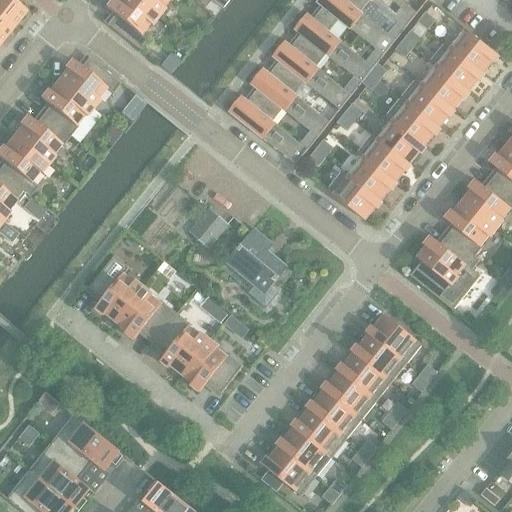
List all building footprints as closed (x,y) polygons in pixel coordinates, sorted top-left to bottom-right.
[(10,0),(0,0),(0,19),(11,29),(25,12),(10,0)] [(151,27),(157,18),(134,0),(114,0),(114,1),(112,0),(111,0),(105,8),(114,15),(107,25),(139,51),(147,40),(141,35),(149,25),(151,27)] [(172,0),(177,4),(179,0),(134,0),(157,18),(164,10),(162,8),(168,0),(172,0)] [(211,0),(222,9),(229,0),(211,0)] [(319,0),(317,3),(323,8),(324,8),(339,20),(376,50),(384,56),(406,29),(398,23),(388,36),(360,13),(371,0),(370,0),(319,0)] [(370,0),(371,0),(398,23),(406,29),(417,14),(399,0),(370,0)] [(295,30),(301,35),(302,35),(327,55),(354,78),(362,84),(370,74),(377,64),(384,56),(376,50),(366,63),(329,33),(339,20),(324,8),(323,8),(313,21),(307,15),(295,30)] [(426,13),(418,23),(428,31),(436,21),(426,13)] [(0,19),(0,43),(11,29),(0,19)] [(466,30),(451,49),(483,75),(483,74),(492,63),(495,64),(500,58),(466,30)] [(412,32),(404,42),(414,50),(422,40),(412,32)] [(273,58),(279,63),(280,62),(305,82),(340,111),(362,84),(354,78),(344,90),(316,68),(327,55),(302,35),(301,35),(291,48),(285,43),(273,58)] [(406,60),(414,50),(404,42),(396,52),(406,60)] [(430,64),(435,68),(436,67),(468,93),(469,93),(478,81),(480,83),(485,76),(483,74),(483,75),(451,49),(445,44),(430,64)] [(170,54),(160,67),(170,75),(180,62),(170,54)] [(66,71),(58,81),(93,109),(99,101),(97,99),(105,89),(112,95),(120,85),(88,59),(81,68),(71,60),(64,69),(66,71)] [(251,85),(258,90),(283,110),(311,132),(318,138),(330,124),(295,95),(305,82),(280,62),(279,63),(269,75),(263,70),(251,85)] [(388,73),(377,64),(370,74),(380,82),(388,73)] [(435,68),(422,85),(421,86),(454,111),(463,99),(465,101),(471,94),(469,93),(468,93),(436,67),(435,68)] [(372,92),(380,82),(370,74),(362,84),(372,92)] [(102,117),(93,109),(58,81),(49,92),(47,91),(40,99),(49,107),(43,115),(70,138),(79,145),(102,117)] [(416,81),(401,99),(439,130),(439,129),(449,117),(451,119),(456,112),(454,111),(421,86),(422,85),(416,81)] [(296,166),(318,138),(311,132),(300,145),(273,123),(283,110),(258,90),(248,103),(241,98),(229,113),(296,166)] [(135,96),(121,114),(132,123),(146,105),(135,96)] [(386,118),(392,123),(392,122),(424,148),(425,147),(434,136),(436,137),(441,131),(439,129),(439,130),(401,99),(386,118)] [(353,105),(345,114),(355,122),(363,113),(353,105)] [(347,132),(355,122),(345,114),(337,124),(347,132)] [(62,147),(70,138),(43,115),(36,124),(26,117),(19,125),(21,127),(13,138),(48,166),(55,157),(53,156),(60,146),(62,147)] [(392,123),(378,140),(410,166),(420,154),(422,156),(427,149),(425,147),(424,148),(392,122),(392,123)] [(357,155),(363,159),(395,184),(396,184),(405,172),(407,174),(412,167),(410,166),(378,140),(372,135),(357,155)] [(41,174),(48,166),(13,138),(4,148),(2,147),(0,149),(0,159),(5,163),(0,168),(0,173),(30,198),(38,188),(31,182),(39,173),(41,174)] [(324,141),(316,151),(326,159),(334,149),(324,141)] [(499,171),(492,180),(511,195),(511,149),(507,146),(499,157),(497,155),(490,164),(499,171)] [(318,169),(326,159),(316,151),(308,161),(318,169)] [(363,159),(349,176),(349,177),(381,203),(381,202),(390,190),(392,192),(398,185),(396,184),(395,184),(363,159)] [(383,204),(381,202),(381,203),(349,177),(349,176),(343,172),(328,191),(366,222),(376,209),(378,210),(383,204)] [(29,198),(30,198),(0,173),(0,219),(3,222),(10,214),(7,212),(15,202),(17,204),(25,195),(29,198)] [(471,192),(463,202),(498,230),(504,222),(502,220),(510,211),(511,211),(511,195),(492,180),(485,189),(476,181),(469,190),(471,192)] [(30,199),(23,208),(38,221),(46,212),(30,199)] [(491,239),(498,230),(463,202),(454,213),(452,211),(445,220),(454,228),(447,236),(475,259),(476,258),(483,249),(481,247),(489,237),(491,239)] [(208,249),(227,226),(209,211),(190,234),(208,249)] [(226,264),(255,288),(250,294),(266,309),(279,295),(271,288),(286,269),(267,252),(272,246),(254,231),(226,264)] [(480,262),(476,258),(475,259),(447,236),(441,245),(431,238),(424,246),(426,248),(417,259),(422,263),(410,277),(453,312),(481,277),(473,271),(480,262)] [(106,315),(116,324),(145,288),(136,282),(134,284),(125,276),(130,269),(115,257),(89,289),(103,301),(96,310),(104,317),(106,315)] [(165,263),(159,271),(163,274),(169,266),(165,263)] [(511,270),(510,269),(502,279),(511,286),(511,270)] [(153,295),(145,288),(116,324),(127,332),(126,334),(134,341),(142,332),(155,342),(177,315),(163,303),(161,305),(151,297),(153,295)] [(218,307),(211,317),(221,325),(228,316),(218,307)] [(192,326),(177,315),(155,342),(169,353),(161,363),(170,369),(171,367),(182,376),(210,341),(202,334),(200,336),(190,328),(192,326)] [(231,316),(224,325),(229,329),(236,320),(231,316)] [(367,334),(369,336),(369,335),(407,366),(422,346),(385,316),(374,329),(372,327),(367,334)] [(392,384),(407,366),(369,335),(369,336),(359,347),(357,346),(352,353),(354,355),(354,354),(392,384)] [(219,348),(210,341),(182,376),(193,385),(191,387),(200,394),(207,384),(221,395),(244,368),(228,356),(227,357),(217,350),(219,348)] [(337,372),(339,373),(377,403),(392,384),(354,354),(354,355),(344,366),(342,364),(337,372)] [(427,365),(419,375),(428,383),(436,373),(427,365)] [(322,390),(324,392),(324,391),(362,422),(377,403),(339,373),(329,385),(327,383),(322,390)] [(421,392),(428,383),(419,375),(412,385),(421,392)] [(307,409),(309,411),(309,410),(347,441),(362,422),(324,391),(324,392),(315,404),(312,402),(307,409)] [(397,403),(389,413),(399,420),(406,411),(397,403)] [(292,428),(294,430),(294,429),(332,459),(347,441),(309,410),(309,411),(300,422),(298,421),(292,428)] [(391,430),(399,420),(389,413),(382,423),(391,430)] [(75,416),(52,445),(86,472),(93,462),(105,472),(111,465),(117,469),(126,458),(75,416)] [(277,447),(279,448),(317,478),(332,459),(294,429),(294,430),(285,441),(283,439),(277,447)] [(367,440),(359,451),(369,458),(377,448),(367,440)] [(78,481),(86,472),(52,445),(30,472),(79,511),(82,511),(90,502),(85,498),(90,491),(78,481)] [(302,497),(317,478),(279,448),(270,460),(268,458),(262,465),(269,471),(284,484),(302,497)] [(361,467),(369,458),(359,451),(352,460),(361,467)] [(511,484),(511,457),(510,460),(511,461),(511,462),(501,476),(511,484)] [(269,471),(262,481),(277,493),(284,484),(269,471)] [(79,511),(30,472),(7,501),(21,511),(79,511)] [(337,479),(329,488),(338,495),(346,486),(337,479)] [(155,511),(194,511),(155,481),(146,493),(151,497),(145,504),(155,511)] [(331,505),(338,495),(329,488),(322,498),(331,505)] [(487,489),(481,497),(495,508),(500,501),(487,489)] [(463,490),(457,498),(470,509),(477,500),(463,490)]
